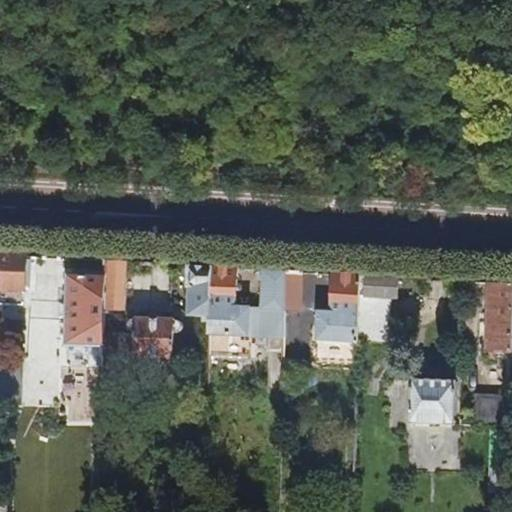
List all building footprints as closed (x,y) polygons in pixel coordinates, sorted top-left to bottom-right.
[(27,259),(0,257),(0,307),(22,307),(23,293),(26,293),(27,259)] [(128,264),(108,263),(108,279),(106,311),(127,312),(128,264)] [(198,332),(212,333),(213,269),(192,267),(191,317),(198,317),(198,332)] [(212,333),(211,336),(286,340),(287,308),(288,273),(264,271),(262,310),(238,308),(239,270),(213,269),(212,333)] [(288,273),(287,308),(302,308),(304,274),(288,273)] [(319,341),(359,344),(360,341),(362,277),(336,275),(335,314),(320,313),(319,341)] [(69,347),(105,347),(106,334),(106,311),(108,279),(70,277),(69,347)] [(362,277),(360,341),(391,343),(393,298),(398,298),(399,279),(362,277)] [(503,360),(511,360),(511,285),(493,284),(490,353),(503,353),(503,360)] [(137,335),(137,360),(176,361),(177,335),(182,334),(184,331),(184,326),(181,324),(177,324),(177,322),(137,321),(137,322),(133,322),(130,325),(129,327),(129,331),(131,333),(133,335),(137,335)] [(2,327),(2,333),(6,337),(13,338),(16,335),(17,328),(13,324),(6,324),(2,327)] [(105,347),(105,359),(137,360),(137,335),(133,335),(106,334),(105,347)] [(0,358),(0,407),(25,409),(26,360),(0,358)] [(458,384),(415,382),(413,425),(456,428),(458,384)]
